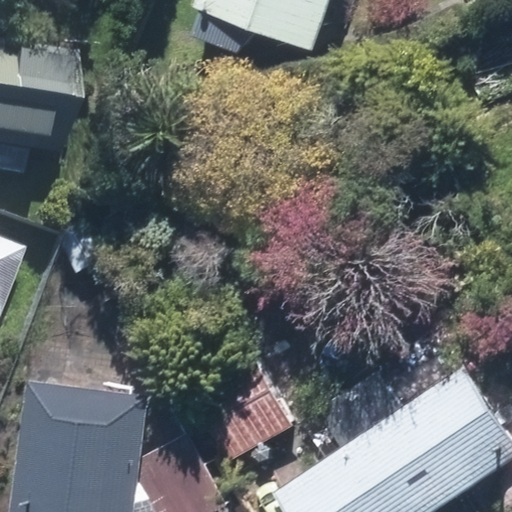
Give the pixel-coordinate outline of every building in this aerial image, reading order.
[(191,0),(190,7),(310,49),(327,0),(191,0)] [(0,38),(0,142),(65,152),(80,51),(0,38)] [(0,309),(25,246),(0,236),(0,309)] [(291,486),(308,511),(443,511),(511,466),(511,396),(485,356),(420,400),(395,363),(333,405),(358,441),(291,486)] [(244,454),(307,419),(275,361),(212,396),(244,454)] [(149,381),(32,365),(11,511),(130,511),(140,447),(149,381)] [(216,511),(241,498),(200,427),(140,447),(130,511),(216,511)]
